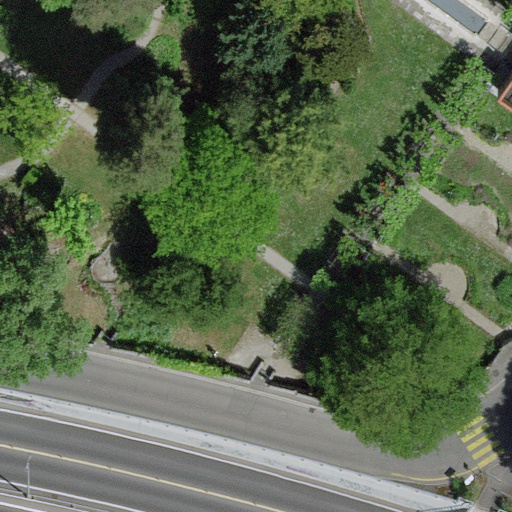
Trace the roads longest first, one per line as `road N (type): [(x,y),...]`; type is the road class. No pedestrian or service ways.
road 1 (tertiary): [(0,359),(431,458),(484,438),(511,417)]
road 2 (primary): [(280,511),(0,444)]
